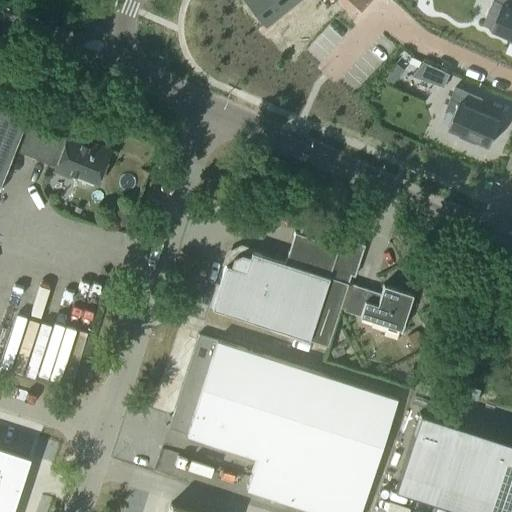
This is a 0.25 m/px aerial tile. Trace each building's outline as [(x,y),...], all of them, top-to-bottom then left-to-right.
[(275,0),(254,0),(271,20),(283,10),(275,0)] [(277,0),(284,9),(294,0),(277,0)] [(511,0),(493,0),(483,24),(511,36),(511,37),(510,41),(511,42),(511,0)] [(423,63),(410,77),(443,89),(450,75),(423,63)] [(456,86),(446,110),(454,114),(448,127),(461,132),(459,137),(476,144),(478,140),(490,145),(501,119),(478,109),(483,98),(456,86)] [(67,138),(24,122),(25,119),(0,109),(0,183),(13,150),(56,167),(54,171),(69,177),(72,170),(98,180),(109,152),(84,142),(85,140),(68,134),(67,138)] [(123,210),(111,217),(118,231),(130,224),(123,210)] [(293,234),(286,257),(284,263),(250,252),(249,256),(241,254),(233,258),(230,266),(225,265),(211,308),(327,345),(349,277),(353,278),(363,247),(300,226),(297,236),(293,234)] [(379,294),(365,289),(352,285),(343,310),(400,329),(412,294),(382,285),(379,294)] [(416,331),(407,335),(413,346),(421,342),(416,331)] [(314,511),(358,511),(396,397),(197,333),(167,427),(257,455),(246,490),(314,511)] [(511,511),(511,442),(419,413),(394,490),(461,511),(511,511)] [(0,511),(15,511),(33,457),(0,445),(0,511)] [(196,511),(170,503),(167,511),(196,511)]
